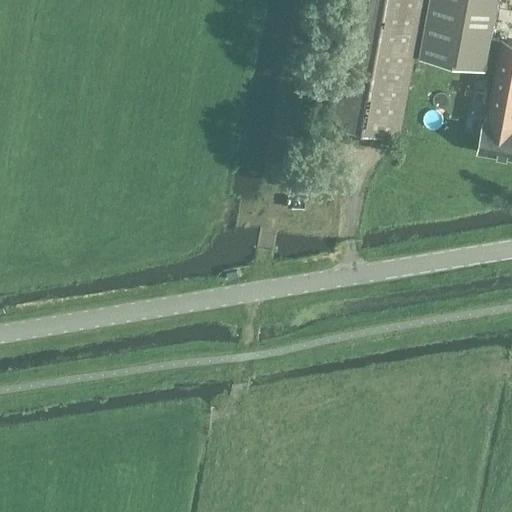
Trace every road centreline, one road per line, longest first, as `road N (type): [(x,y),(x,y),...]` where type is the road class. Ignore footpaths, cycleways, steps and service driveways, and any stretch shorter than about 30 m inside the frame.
road 1 (tertiary): [(511,252),(0,341)]
road 2 (track): [(311,0),(234,414),(176,433)]
road 3 (track): [(81,0),(0,192)]
